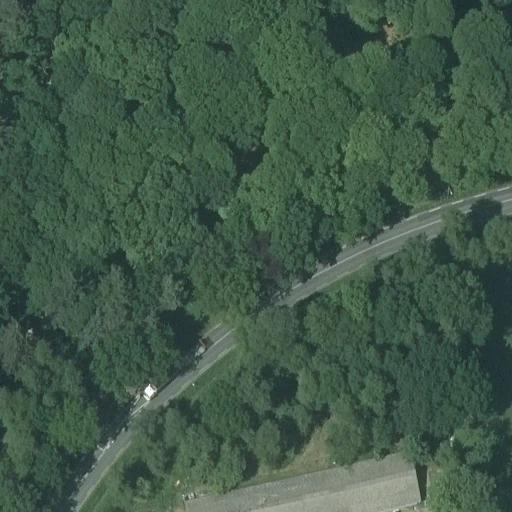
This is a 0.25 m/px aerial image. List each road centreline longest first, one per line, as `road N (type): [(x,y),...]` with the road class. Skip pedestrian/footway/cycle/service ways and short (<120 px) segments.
road 1 (unclassified): [(125,428),(51,348),(29,290),(68,0)]
road 2 (primary): [(125,428),(190,364),(302,284),(417,230),(511,200)]
